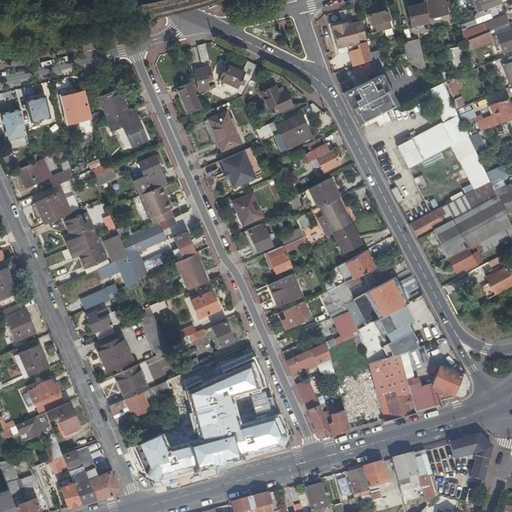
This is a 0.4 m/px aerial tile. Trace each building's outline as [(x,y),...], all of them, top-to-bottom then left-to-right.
[(422,0),(427,19),(434,17),(446,14),(442,0),(422,0)] [(493,0),(491,0),(472,8),(475,14),(496,6),(493,0)] [(420,3),(403,6),(408,27),(425,23),(424,20),(420,3)] [(365,17),(369,34),(390,28),(386,11),(365,17)] [(486,19),(483,12),(465,20),(466,23),(468,27),(486,19)] [(427,19),(424,20),(425,23),(427,31),(437,29),(434,17),(427,19)] [(477,28),(480,36),(484,34),(504,26),(501,17),(476,27),(477,28)] [(359,26),(358,22),(344,25),(339,27),(339,24),(329,27),(334,48),(363,41),(359,26)] [(480,36),(477,28),(458,35),(460,43),(480,36)] [(511,38),(509,30),(492,37),(500,56),(511,50),(511,38)] [(460,43),(463,53),(488,43),(484,34),(480,36),(460,43)] [(403,62),(426,75),(417,40),(399,44),(403,62)] [(204,44),(195,47),(199,60),(207,58),(204,44)] [(455,48),(446,51),(451,72),(460,70),(455,48)] [(375,76),(379,74),(374,56),(367,58),(372,77),(375,76)] [(372,77),(365,61),(349,70),(352,76),(349,78),(352,87),(355,86),(372,77)] [(511,86),(511,85),(511,61),(502,65),(511,86)] [(226,63),(217,80),(236,89),(237,89),(245,72),(226,63)] [(257,84),(263,70),(255,66),(248,80),(257,84)] [(207,69),(192,72),(197,92),(205,90),(203,80),(209,79),(207,69)] [(355,86),(352,87),(340,93),(356,125),(391,107),(375,76),(372,77),(355,86)] [(448,84),(451,91),(457,89),(453,81),(448,84)] [(189,83),(175,89),(185,114),(200,108),(195,96),(189,83)] [(278,85),(263,91),(274,114),(295,104),(288,90),(286,91),(282,93),(279,88),(278,85)] [(457,89),(451,91),(458,107),(464,104),(457,89)] [(96,99),(107,125),(118,121),(126,117),(115,91),(96,99)] [(451,98),(447,91),(438,95),(442,103),(450,99),(451,98)] [(75,93),(59,96),(63,114),(78,110),(78,108),(75,93)] [(43,95),(23,100),(28,122),(48,117),(43,95)] [(408,169),(469,136),(456,109),(451,98),(450,99),(455,108),(446,112),(449,118),(448,118),(449,120),(397,148),(408,169)] [(498,124),(511,118),(511,106),(509,98),(491,106),(498,124)] [(481,99),(472,102),(475,112),(485,109),(481,99)] [(86,106),(78,108),(78,110),(84,134),(92,132),(90,124),(88,113),(86,106)] [(17,109),(0,113),(0,121),(4,140),(24,135),(17,109)] [(92,132),(104,127),(98,111),(88,113),(90,124),(92,132)] [(224,112),(205,120),(219,152),(238,144),(224,112)] [(302,113),(275,126),(277,130),(279,135),(286,149),(308,138),(303,127),(308,125),(302,113)] [(126,117),(118,121),(121,128),(128,146),(129,150),(146,144),(133,114),(126,117)] [(107,125),(107,126),(110,132),(113,130),(114,131),(121,128),(118,121),(107,125)] [(262,121),(252,126),(254,131),(265,127),(262,121)] [(267,125),(270,133),(277,130),(275,126),(274,122),(267,125)] [(254,131),(258,139),(270,133),(267,125),(265,127),(254,131)] [(121,128),(114,131),(121,149),(128,146),(121,128)] [(477,131),(469,135),(474,147),(482,143),(477,131)] [(279,135),(274,138),(282,154),(287,151),(286,149),(279,135)] [(306,146),(309,154),(323,147),(320,139),(306,146)] [(315,159),(322,172),(338,164),(327,145),(323,147),(309,154),(300,159),(303,165),(315,159)] [(384,155),(395,176),(408,169),(397,148),(384,155)] [(224,158),(218,160),(230,188),(253,178),(252,175),(241,150),(224,158)] [(131,183),(138,196),(162,186),(164,185),(155,164),(152,157),(135,164),(136,166),(135,167),(136,171),(139,170),(142,178),(131,183)] [(31,163),(16,170),(24,189),(41,181),(39,179),(46,176),(43,169),(46,167),(41,158),(31,163)] [(287,165),(291,171),(301,167),(298,160),(287,165)] [(90,176),(94,184),(113,176),(109,167),(90,176)] [(71,179),(69,169),(57,174),(59,177),(62,183),(71,179)] [(62,183),(59,177),(49,181),(52,187),(62,183)] [(329,178),(308,188),(317,208),(334,199),(339,197),(329,178)] [(447,230),(500,202),(495,191),(491,182),(471,193),(418,220),(411,224),(417,237),(418,237),(427,232),(444,223),(447,230)] [(500,202),(508,218),(511,215),(511,183),(495,191),(500,202)] [(138,196),(137,197),(146,218),(149,216),(152,225),(157,223),(173,216),(169,208),(172,207),(162,186),(138,196)] [(59,192),(34,204),(43,226),(62,217),(68,214),(59,192)] [(230,203),(240,225),(260,216),(250,194),(230,203)] [(285,200),(289,210),(299,204),(295,195),(285,200)] [(314,218),(324,236),(329,234),(349,224),(334,199),(317,208),(316,208),(320,216),(314,218)] [(507,218),(508,218),(500,202),(447,230),(452,240),(442,245),(445,251),(507,218)] [(95,236),(83,208),(68,214),(62,217),(70,237),(64,239),(68,248),(69,248),(95,236)] [(119,242),(126,256),(127,261),(138,256),(136,251),(164,239),(163,236),(160,230),(180,221),(177,214),(173,216),(157,223),(158,224),(119,242)] [(297,227),(298,230),(305,227),(300,216),(294,219),(297,227)] [(511,249),(511,248),(511,226),(508,218),(507,218),(445,251),(446,253),(456,271),(465,267),(466,270),(479,263),(480,259),(477,253),(472,256),(467,247),(479,241),(485,252),(507,240),(511,249)] [(261,223),(244,230),(255,253),(271,246),(261,223)] [(435,233),(442,245),(452,240),(447,230),(444,223),(427,232),(429,236),(435,233)] [(349,224),(329,234),(340,254),(359,244),(349,224)] [(119,229),(123,238),(132,234),(128,225),(119,229)] [(276,236),(281,245),(301,236),(298,230),(297,227),(276,236)] [(183,233),(171,238),(180,258),(192,253),(183,233)] [(96,270),(107,265),(95,236),(69,248),(73,258),(79,255),(86,274),(96,270)] [(281,245),(265,252),(274,274),(289,267),(283,253),(304,243),(301,236),(281,245)] [(117,237),(104,241),(113,262),(126,256),(119,242),(118,240),(117,237)] [(363,249),(335,264),(343,282),(372,267),(363,249)] [(180,258),(173,262),(185,289),(207,279),(195,252),(192,253),(180,258)] [(510,264),(503,253),(477,268),(482,278),(486,277),(489,283),(481,286),(487,297),(511,284),(511,279),(505,266),(510,264)] [(107,265),(96,270),(100,278),(119,270),(126,287),(137,282),(135,278),(127,261),(126,256),(113,262),(107,265)] [(145,274),(138,256),(127,261),(135,278),(145,274)] [(391,267),(388,260),(373,268),(372,268),(378,279),(388,274),(386,270),(391,267)] [(0,296),(13,291),(3,269),(3,268),(0,269),(0,296)] [(271,291),(277,305),(298,296),(289,274),(265,284),(269,292),(271,291)] [(378,314),(400,303),(405,301),(392,276),(362,291),(375,316),(378,314)] [(342,301),(335,286),(325,291),(332,306),(339,302),(342,301)] [(79,300),(83,310),(106,299),(102,290),(79,300)] [(188,300),(196,319),(216,310),(208,291),(188,300)] [(325,291),(320,294),(330,317),(332,316),(344,310),(339,302),(332,306),(325,291)] [(147,306),(150,312),(165,307),(161,300),(159,300),(147,306)] [(18,303),(0,311),(0,320),(4,319),(14,342),(34,333),(24,309),(21,310),(18,303)] [(375,316),(356,326),(361,338),(358,339),(365,362),(378,357),(395,352),(412,347),(402,328),(395,332),(393,329),(409,321),(400,303),(378,314),(375,316)] [(300,320),(294,305),(281,310),(283,316),(278,318),(283,328),(300,320)] [(332,316),(335,323),(348,317),(344,310),(332,316)] [(92,311),(83,315),(89,332),(91,332),(107,325),(109,324),(105,315),(96,318),(95,319),(92,311)] [(151,315),(137,321),(153,357),(167,351),(165,345),(151,315)] [(348,317),(335,323),(344,339),(357,332),(348,317)] [(222,323),(208,330),(215,346),(219,347),(230,341),(222,323)] [(91,332),(94,340),(111,333),(107,325),(91,332)] [(206,334),(203,328),(173,341),(175,345),(183,342),(182,340),(192,336),(194,339),(206,334)] [(283,360),(290,374),(314,362),(328,356),(326,349),(334,344),(329,334),(322,337),(324,342),(283,360)] [(93,350),(104,373),(128,361),(117,338),(93,350)] [(36,344),(34,340),(8,351),(9,357),(12,355),(18,353),(36,344)] [(36,344),(18,353),(27,375),(47,367),(37,344),(36,344)] [(378,357),(365,362),(373,389),(375,400),(384,398),(407,392),(406,391),(395,352),(378,357)] [(18,353),(12,355),(15,363),(19,373),(21,378),(27,375),(18,353)] [(169,448),(162,432),(128,446),(140,474),(155,483),(217,464),(286,443),(288,435),(279,412),(242,423),(234,398),(269,386),(256,355),(183,385),(202,440),(169,448)] [(19,373),(15,363),(4,367),(8,378),(19,373)] [(407,392),(412,410),(438,403),(437,399),(451,395),(458,374),(438,364),(430,384),(406,391),(407,392)] [(135,365),(112,375),(122,398),(142,389),(146,388),(135,365)] [(43,378),(42,375),(35,378),(38,384),(44,381),(43,378)] [(348,429),(342,408),(321,414),(310,378),(297,382),(314,440),(348,429)] [(50,385),(47,380),(44,381),(38,384),(34,385),(35,388),(32,389),(39,401),(43,412),(62,404),(53,384),(50,385)] [(146,388),(142,389),(144,393),(147,392),(148,395),(165,388),(162,381),(146,388)] [(29,406),(39,401),(32,389),(32,388),(23,393),(29,406)] [(240,400),(245,412),(252,410),(251,405),(265,401),(262,392),(240,400)] [(407,392),(384,398),(389,416),(412,410),(407,392)] [(140,393),(123,400),(130,417),(147,409),(140,393)] [(384,398),(375,400),(377,407),(380,418),(389,416),(384,398)] [(106,405),(109,412),(123,406),(120,399),(106,405)] [(39,401),(29,406),(34,416),(43,412),(39,401)] [(43,412),(47,421),(56,416),(64,433),(79,427),(71,411),(67,402),(62,404),(43,412)] [(40,434),(34,416),(14,425),(17,433),(22,431),(24,435),(28,432),(31,438),(40,434)] [(47,421),(41,423),(52,449),(57,447),(47,421)] [(0,430),(0,438),(12,434),(8,427),(0,430)] [(476,434),(447,442),(451,457),(469,453),(471,456),(472,457),(467,480),(480,483),(489,446),(476,434)] [(97,475),(84,445),(72,451),(85,480),(97,475)] [(52,449),(47,451),(53,468),(64,465),(60,456),(59,454),(57,447),(52,449)] [(432,495),(421,449),(408,453),(413,474),(421,508),(431,497),(431,496),(431,495),(432,495)] [(72,451),(60,456),(64,465),(71,484),(78,503),(93,499),(85,480),(72,451)] [(387,459),(393,479),(413,474),(408,453),(387,459)] [(10,459),(0,460),(0,473),(6,490),(14,511),(40,511),(34,496),(26,499),(26,500),(18,480),(10,459)] [(359,468),(365,487),(374,484),(382,482),(383,486),(387,484),(380,461),(359,466),(359,468)] [(345,472),(351,494),(365,490),(365,487),(359,468),(345,472)] [(97,475),(85,480),(93,499),(112,494),(115,488),(108,471),(97,475)] [(303,487),(309,511),(327,506),(320,482),(303,487)] [(71,484),(58,488),(65,507),(78,503),(71,484)] [(365,490),(366,492),(376,490),(374,484),(365,487),(365,490)] [(400,504),(395,488),(381,492),(382,495),(384,495),(388,507),(400,504)] [(475,504),(478,492),(467,489),(464,500),(475,504)] [(0,511),(14,511),(6,490),(0,491),(0,511)] [(381,509),(376,490),(366,492),(371,511),(381,509)] [(271,491),(266,492),(271,511),(276,510),(271,491)] [(266,492),(248,497),(252,511),(276,511),(276,510),(271,511),(266,492)] [(227,503),(230,511),(252,511),(248,497),(227,503)] [(511,498),(506,497),(503,509),(511,511),(511,498)] [(342,511),(340,503),(333,504),(334,511),(342,511)]
